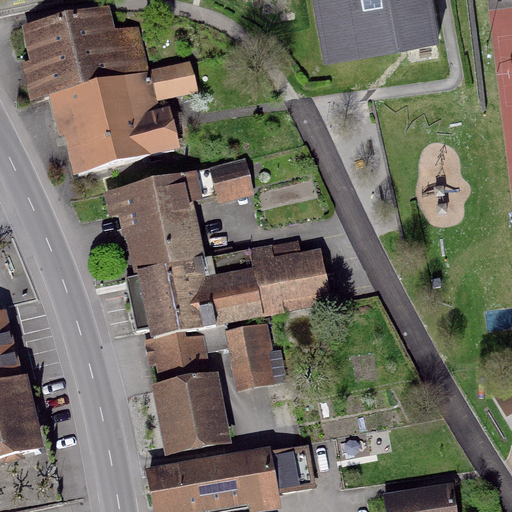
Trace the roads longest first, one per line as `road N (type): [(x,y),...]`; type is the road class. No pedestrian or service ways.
road 1 (residential): [(511,502),(443,390),(294,98)]
road 2 (unclassified): [(119,511),(86,361),(51,252),(0,137)]
